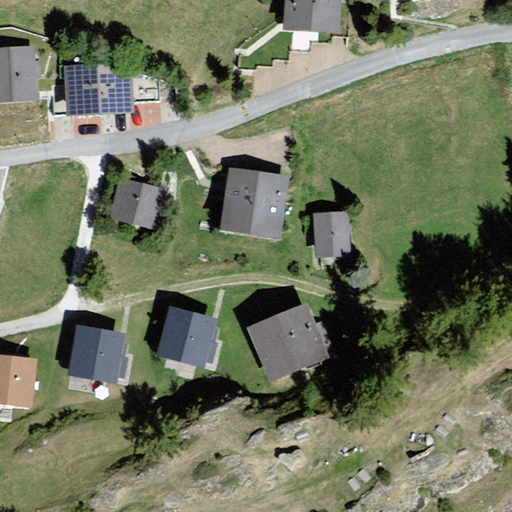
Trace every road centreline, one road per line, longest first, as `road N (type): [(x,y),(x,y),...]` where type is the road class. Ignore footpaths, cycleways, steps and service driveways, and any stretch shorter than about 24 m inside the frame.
road 1 (residential): [(0,164),(198,134),(427,52),(511,37)]
road 2 (track): [(511,258),(416,302),(383,306),(231,284),(67,316)]
